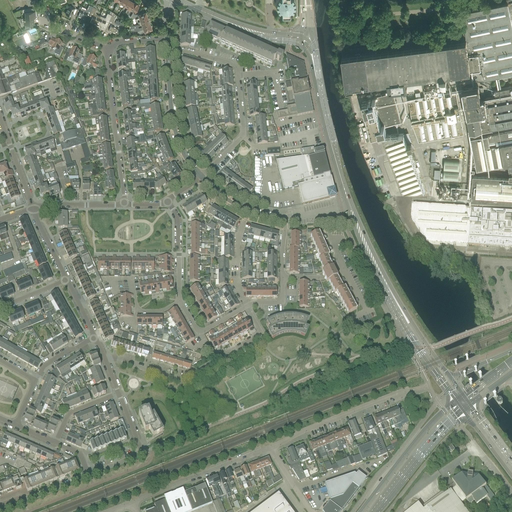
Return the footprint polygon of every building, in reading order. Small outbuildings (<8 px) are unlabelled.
[(130,9),(135,1),(132,0),(127,0),(124,5),(128,8),(125,12),(128,14),(130,9)] [(295,0),(275,0),(276,2),(276,3),(277,4),(278,6),(279,7),(280,8),(281,9),(281,10),(290,10),(290,8),(291,8),(292,7),(293,6),(294,5),(294,3),(295,2),(295,1),(295,0)] [(511,21),(510,12),(507,0),(508,2),(463,11),(467,28),(341,44),(346,85),(347,85),(348,87),(354,87),(354,83),(362,82),(389,79),(390,86),(406,84),(406,83),(436,79),(447,77),(447,72),(482,67),(485,79),(499,76),(500,81),(511,78),(511,21)] [(71,15),(76,5),(72,3),(73,1),(66,7),(68,8),(66,13),(71,15)] [(140,4),(135,1),(130,9),(128,14),(130,15),(134,18),(137,14),(135,13),(137,10),(137,9),(140,4)] [(96,24),(100,16),(97,14),(96,12),(97,8),(96,8),(98,5),(95,3),(94,7),(86,22),(91,24),(91,23),(92,24),(93,23),(96,24)] [(86,22),(94,7),(90,5),(88,9),(86,9),(82,8),(78,16),(82,18),(81,19),(83,20),(83,21),(86,22)] [(26,17),(25,17),(25,18),(34,17),(36,17),(35,11),(33,11),(33,8),(34,8),(23,9),(23,12),(25,12),(26,17)] [(119,24),(115,23),(114,21),(116,17),(115,16),(116,14),(113,12),(112,15),(105,31),(109,32),(110,31),(111,32),(112,31),(115,33),(118,28),(119,24)] [(138,15),(139,18),(136,19),(137,22),(138,21),(148,17),(147,15),(147,14),(147,13),(146,13),(146,12),(138,15)] [(105,31),(112,15),(108,13),(106,17),(105,18),(100,16),(96,24),(101,26),(100,27),(102,28),(101,29),(105,31)] [(190,22),(190,16),(190,13),(183,13),(183,16),(181,16),(181,22),(190,22)] [(34,18),(34,17),(25,18),(25,17),(24,18),(22,18),(22,24),(25,24),(25,29),(33,26),(32,26),(32,23),(34,23),(34,21),(35,20),(35,18),(34,18)] [(148,18),(148,17),(138,21),(139,24),(134,25),(134,28),(139,27),(138,26),(142,25),(142,26),(150,23),(149,20),(149,18),(148,18)] [(148,30),(152,29),(152,28),(152,27),(151,26),(151,25),(150,23),(142,26),(142,25),(138,26),(139,27),(134,28),(134,25),(131,25),(131,31),(138,30),(143,28),(144,31),(146,31),(147,31),(148,31),(148,30)] [(226,31),(211,25),(210,24),(208,28),(206,30),(205,31),(207,32),(204,38),(206,39),(207,37),(212,39),(211,41),(213,42),(214,40),(216,41),(217,40),(220,41),(221,41),(222,41),(220,47),(222,48),(222,45),(228,47),(227,50),(229,51),(230,48),(235,51),(234,53),(236,54),(237,52),(242,54),(241,56),(243,57),(244,55),(249,57),(248,59),(250,60),(251,58),(256,60),(255,62),(257,63),(258,61),(263,63),(262,66),(264,66),(265,64),(267,65),(268,64),(274,67),(276,61),(278,61),(279,60),(280,60),(282,56),(278,53),(277,55),(225,33),(226,31)] [(18,45),(26,42),(23,34),(18,36),(17,33),(10,35),(12,38),(15,46),(18,45)] [(60,49),(62,44),(55,41),(51,40),(48,46),(52,48),(51,49),(56,51),(54,55),(59,57),(63,50),(60,49)] [(69,57),(76,60),(74,63),(78,65),(82,56),(78,54),(79,52),(72,48),(71,51),(68,50),(63,61),(66,62),(69,57)] [(116,56),(116,63),(127,61),(126,58),(125,58),(124,54),(116,56)] [(155,60),(155,58),(154,58),(154,55),(146,56),(140,56),(140,59),(143,59),(143,62),(146,61),(146,66),(142,67),(142,69),(155,68),(155,66),(155,65),(155,63),(154,61),(155,60)] [(303,63),(285,55),(290,82),(285,84),(286,90),(291,88),(293,98),(293,97),(295,104),(295,106),(286,107),(287,111),(286,111),(281,112),(276,113),(278,120),(288,118),(313,113),(303,63)] [(97,65),(94,64),(96,59),(89,56),(87,60),(84,58),(81,66),(84,67),(86,67),(86,65),(91,67),(96,69),(97,65)] [(182,58),(179,58),(180,68),(185,69),(189,57),(183,56),(182,58)] [(192,68),(194,59),(189,57),(185,69),(188,70),(189,67),(192,68)] [(198,70),(200,61),(194,59),(192,68),(198,70)] [(126,69),(125,66),(127,66),(127,64),(134,63),(134,61),(127,62),(127,61),(116,63),(117,69),(118,69),(118,72),(129,71),(128,68),(126,69)] [(203,72),(206,63),(200,61),(198,70),(203,72)] [(55,78),(60,76),(54,62),(49,64),(48,63),(43,65),(46,73),(45,79),(46,81),(50,79),(55,78)] [(212,64),(206,63),(203,72),(209,73),(212,64)] [(142,69),(140,69),(140,72),(147,71),(147,79),(148,81),(146,81),(146,80),(142,80),(143,82),(156,81),(156,79),(156,78),(156,76),(155,76),(155,74),(156,73),(156,71),(155,71),(155,68),(142,69)] [(130,79),(130,76),(130,74),(132,74),(131,71),(129,71),(118,72),(119,75),(118,75),(118,76),(118,78),(119,78),(119,81),(131,79),(130,79)] [(14,86),(16,91),(16,92),(38,84),(34,74),(18,80),(19,84),(14,86)] [(126,82),(131,81),(135,81),(135,79),(133,79),(131,79),(119,81),(119,83),(119,85),(120,86),(119,87),(119,89),(120,89),(120,92),(127,91),(127,90),(132,90),(132,87),(127,88),(127,85),(126,82)] [(156,81),(143,82),(143,85),(147,85),(148,85),(148,93),(146,93),(146,95),(157,95),(157,92),(157,91),(157,90),(156,89),(156,87),(157,86),(156,84),(156,81)] [(0,96),(11,92),(8,84),(6,85),(0,87),(0,96)] [(102,91),(102,90),(102,89),(102,88),(101,87),(101,85),(86,88),(84,88),(84,91),(90,90),(90,92),(94,91),(94,92),(91,93),(91,95),(88,96),(88,98),(102,96),(102,94),(102,93),(102,92),(102,91)] [(511,85),(509,86),(494,89),(496,96),(486,98),(486,99),(481,100),(478,86),(462,89),(467,118),(468,117),(470,132),(511,124),(511,85)] [(132,92),(132,90),(127,91),(120,92),(121,94),(120,94),(120,96),(121,96),(121,97),(121,98),(120,98),(121,100),(122,103),(129,102),(129,101),(133,101),(133,98),(128,99),(128,96),(128,93),(132,92)] [(378,95),(386,128),(402,124),(394,91),(378,95)] [(419,141),(464,133),(461,118),(457,92),(421,98),(420,91),(416,92),(417,99),(409,100),(413,126),(414,126),(419,141)] [(42,95),(36,97),(40,108),(41,109),(40,109),(41,112),(44,111),(44,110),(49,109),(48,107),(47,103),(46,101),(45,102),(43,98),(42,95)] [(144,101),(140,101),(140,102),(140,105),(148,104),(150,104),(149,101),(157,100),(157,98),(157,97),(157,96),(157,95),(146,95),(146,96),(147,96),(147,99),(144,99),(144,100),(144,101)] [(378,95),(368,98),(363,99),(372,133),(386,129),(386,128),(378,95)] [(103,98),(102,96),(88,98),(89,102),(92,101),(92,100),(95,100),(95,103),(92,104),(93,106),(92,106),(92,107),(91,106),(88,107),(88,109),(91,109),(104,108),(103,105),(104,105),(104,103),(103,102),(103,101),(103,100),(103,99),(103,98)] [(34,98),(31,99),(32,103),(35,111),(39,109),(40,109),(41,109),(40,108),(36,97),(34,98)] [(13,103),(11,98),(2,101),(4,107),(13,103)] [(16,102),(13,103),(4,107),(6,112),(10,111),(16,108),(17,107),(16,102)] [(148,107),(148,104),(140,105),(140,108),(140,109),(145,108),(145,110),(150,109),(150,113),(150,114),(159,112),(158,111),(159,111),(159,109),(158,109),(158,106),(150,107),(148,107)] [(20,115),(17,109),(17,107),(16,108),(10,111),(11,113),(11,114),(12,116),(13,118),(14,117),(16,116),(19,115),(20,115)] [(25,114),(23,107),(19,108),(18,108),(17,109),(20,115),(21,119),(25,117),(26,117),(25,114)] [(52,107),(49,109),(44,110),(44,111),(46,115),(54,113),(52,107)] [(104,109),(104,108),(91,109),(92,117),(93,117),(102,116),(102,113),(104,112),(105,112),(104,110),(104,109)] [(186,111),(187,117),(196,115),(195,109),(186,111)] [(150,113),(146,114),(146,116),(151,115),(152,123),(148,124),(149,127),(152,126),(153,127),(161,125),(160,122),(161,122),(160,120),(159,117),(160,117),(160,115),(159,114),(159,112),(150,114),(150,113)] [(54,113),(46,115),(48,121),(56,118),(54,113)] [(56,118),(48,121),(50,126),(58,123),(62,122),(60,116),(56,118)] [(124,120),(123,121),(123,123),(124,123),(124,125),(124,127),(125,127),(125,130),(141,128),(141,127),(143,127),(143,126),(143,125),(138,125),(135,125),(132,126),(131,122),(133,122),(132,120),(141,119),(141,117),(141,116),(139,117),(135,117),(124,119),(124,120)] [(153,129),(147,130),(148,137),(153,136),(153,133),(162,131),(161,128),(162,128),(161,126),(161,125),(153,127),(153,129)] [(134,136),(134,131),(141,130),(142,132),(144,132),(143,127),(141,127),(141,128),(125,130),(125,131),(125,132),(125,134),(126,135),(128,135),(128,134),(129,134),(129,137),(134,136)] [(62,133),(60,128),(52,131),(54,136),(58,134),(62,133)] [(80,129),(65,134),(62,135),(57,136),(58,139),(60,145),(62,151),(80,145),(85,144),(80,129)] [(504,165),(508,164),(511,163),(511,131),(471,138),(475,157),(475,161),(477,170),(504,165)] [(202,138),(200,132),(191,134),(192,141),(202,138)] [(410,193),(426,192),(410,149),(414,149),(412,142),(407,142),(404,133),(383,135),(405,193),(410,193)] [(227,139),(222,134),(217,140),(223,146),(228,142),(226,140),(227,139)] [(134,139),(126,140),(126,141),(126,143),(127,143),(127,146),(134,145),(143,144),(144,144),(146,144),(145,143),(145,138),(144,136),(139,137),(140,141),(134,141),(134,139)] [(165,141),(165,140),(164,139),(164,138),(163,136),(154,139),(153,136),(147,137),(145,138),(145,143),(150,141),(151,143),(153,143),(154,146),(157,145),(165,142),(165,141)] [(55,147),(53,143),(52,141),(52,140),(47,142),(50,150),(55,148),(55,147)] [(219,151),(223,146),(217,140),(212,144),(219,151)] [(167,147),(167,146),(167,144),(166,144),(165,142),(157,145),(154,146),(155,148),(157,147),(158,150),(160,150),(160,151),(161,155),(157,157),(158,159),(159,158),(162,157),(170,154),(169,151),(168,149),(168,148),(167,147)] [(36,145),(37,145),(36,143),(30,145),(32,149),(32,148),(34,154),(34,155),(39,154),(36,145)] [(36,145),(39,154),(39,153),(40,157),(46,155),(45,152),(42,144),(37,145),(36,145)] [(135,150),(134,147),(144,146),(144,144),(143,144),(134,145),(127,146),(127,147),(127,148),(127,149),(127,150),(128,151),(128,152),(127,152),(127,154),(128,154),(128,157),(141,155),(141,152),(135,153),(135,150)] [(215,155),(219,151),(212,144),(208,148),(215,155)] [(206,150),(204,152),(210,159),(215,155),(208,148),(206,146),(204,148),(206,150)] [(32,148),(32,149),(28,150),(26,151),(25,151),(25,153),(26,155),(27,157),(27,158),(33,156),(34,156),(35,156),(34,155),(34,154),(32,148)] [(280,161),(275,162),(283,191),(291,189),(291,188),(292,188),(293,187),(293,188),(294,188),(297,187),(298,187),(303,205),(335,197),(330,179),(329,179),(329,176),(329,175),(324,155),(314,157),(313,152),(313,149),(300,151),(301,158),(280,161)] [(206,163),(210,159),(204,152),(199,157),(206,163)] [(170,154),(162,157),(159,158),(163,168),(165,167),(169,165),(167,162),(172,160),(171,157),(171,156),(171,155),(170,154)] [(129,161),(129,162),(129,163),(129,164),(129,165),(130,167),(141,166),(144,166),(143,163),(141,164),(136,164),(136,161),(136,160),(142,159),(142,157),(141,155),(128,157),(128,159),(128,161),(129,161)] [(36,161),(34,156),(33,156),(27,158),(24,160),(26,165),(28,164),(36,161)] [(460,160),(445,159),(443,180),(458,181),(460,160)] [(71,164),(71,163),(66,165),(65,165),(67,173),(68,173),(69,172),(69,171),(70,171),(70,170),(69,169),(75,167),(74,163),(71,164)] [(511,163),(508,164),(510,173),(498,173),(498,176),(473,175),(471,200),(511,202),(511,163)] [(163,168),(162,169),(163,171),(164,171),(166,173),(169,171),(170,174),(178,169),(177,169),(177,168),(176,167),(175,167),(175,166),(174,165),(170,167),(166,169),(165,167),(163,168)] [(141,173),(141,168),(144,168),(144,166),(141,166),(130,167),(130,170),(129,170),(130,172),(130,174),(135,173),(136,173),(141,173)] [(224,182),(230,174),(226,171),(227,169),(225,168),(216,176),(224,182)] [(178,169),(170,174),(172,177),(176,183),(179,180),(177,177),(181,174),(179,173),(179,172),(179,171),(178,170),(177,170),(178,169)] [(7,172),(3,174),(5,179),(8,179),(8,180),(11,179),(11,177),(13,176),(11,171),(7,172)] [(105,178),(106,182),(107,182),(113,181),(114,181),(114,180),(114,178),(113,178),(112,172),(106,173),(107,178),(105,178)] [(158,174),(156,175),(159,180),(158,181),(158,183),(161,187),(163,186),(165,185),(165,184),(158,174)] [(229,185),(234,177),(230,174),(224,182),(229,185)] [(44,181),(47,180),(45,175),(42,176),(34,179),(35,184),(41,182),(44,181)] [(154,182),(151,182),(151,178),(149,178),(148,178),(149,189),(151,189),(151,190),(153,190),(153,189),(154,189),(155,189),(155,190),(157,190),(157,189),(161,187),(158,183),(158,181),(159,180),(156,175),(155,175),(156,176),(156,177),(156,180),(156,181),(154,181),(154,182)] [(233,188),(239,180),(234,177),(229,185),(233,188)] [(149,189),(148,178),(147,178),(146,178),(146,179),(146,182),(143,183),(140,183),(140,178),(137,178),(137,190),(140,190),(142,190),(143,190),(144,190),(146,190),(149,189)] [(8,180),(5,181),(4,182),(7,188),(14,185),(12,179),(11,179),(8,180)] [(57,185),(52,187),(55,195),(60,193),(59,190),(61,189),(58,180),(56,181),(57,185)] [(79,191),(79,180),(69,180),(70,183),(70,184),(71,188),(72,188),(72,191),(73,192),(75,192),(76,191),(79,191)] [(237,191),(243,184),(239,180),(233,188),(237,191)] [(114,190),(113,181),(107,182),(106,182),(104,182),(105,189),(108,188),(109,191),(114,190)] [(43,187),(42,184),(41,182),(35,184),(33,185),(35,190),(39,189),(43,187)] [(93,196),(93,184),(93,183),(89,183),(82,183),(82,184),(82,192),(89,192),(89,196),(93,196)] [(242,194),(247,187),(243,184),(237,191),(242,194)] [(16,191),(14,185),(7,188),(3,189),(6,195),(9,194),(16,191)] [(48,193),(47,189),(46,186),(43,187),(39,189),(39,190),(40,192),(41,194),(41,196),(43,195),(45,194),(48,193)] [(55,195),(52,187),(47,189),(48,193),(50,197),(55,195)] [(253,200),(253,191),(252,190),(247,187),(242,194),(246,198),(247,196),(251,198),(251,200),(253,200)] [(19,197),(16,191),(9,194),(11,200),(19,197)] [(201,194),(196,198),(201,206),(206,202),(201,194)] [(201,206),(196,198),(192,201),(197,209),(201,206)] [(197,209),(192,201),(187,204),(192,212),(197,209)] [(192,212),(187,204),(182,207),(187,215),(192,212)] [(511,213),(471,211),(472,209),(418,205),(414,205),(412,205),(412,207),(411,217),(411,219),(412,220),(427,243),(427,244),(429,244),(440,245),(443,245),(453,246),(456,246),(467,247),(467,246),(468,246),(472,246),(511,248),(511,213)] [(213,218),(218,210),(213,207),(208,215),(213,218)] [(218,221),(223,213),(218,210),(213,218),(218,221)] [(223,224),(228,215),(223,213),(218,221),(223,224)] [(228,227),(233,218),(228,215),(223,224),(221,228),(225,231),(226,230),(228,226),(228,227)] [(19,221),(22,227),(28,224),(26,218),(19,221)] [(228,226),(226,230),(230,232),(231,228),(233,229),(236,224),(238,221),(233,218),(228,227),(228,226)] [(31,230),(28,224),(21,227),(22,227),(24,233),(31,230)] [(253,237),(256,228),(250,226),(248,235),(247,239),(252,241),(253,237)] [(33,235),(31,230),(24,233),(27,238),(33,235)] [(68,238),(66,232),(58,235),(59,236),(61,241),(68,238)] [(278,234),(272,232),(270,241),(276,243),(278,234)] [(326,238),(326,236),(324,235),(323,234),(322,235),(321,236),(320,236),(319,233),(314,235),(310,237),(315,248),(324,244),(322,241),(323,240),(324,241),(326,240),(325,239),(326,238)] [(23,240),(20,241),(21,244),(23,243),(24,244),(28,242),(29,244),(36,241),(33,235),(27,238),(23,240)] [(68,238),(61,241),(64,247),(71,244),(68,238)] [(36,241),(29,244),(31,250),(38,247),(36,241)] [(66,254),(74,250),(71,244),(64,247),(66,254)] [(331,249),(332,249),(331,248),(329,247),(328,246),(327,246),(327,248),(326,248),(324,244),(315,248),(320,260),(327,256),(327,257),(329,256),(327,252),(328,252),(329,252),(331,251),(330,250),(331,249)] [(41,253),(38,247),(31,250),(33,253),(29,254),(31,257),(41,253)] [(76,256),(74,250),(66,254),(69,260),(76,256)] [(43,258),(41,253),(31,257),(33,263),(36,261),(43,258)] [(334,262),(335,261),(334,260),(332,259),(332,258),(330,259),(330,260),(329,260),(327,257),(327,256),(320,260),(318,260),(322,269),(323,272),(332,268),(331,264),(332,264),(333,264),(334,264),(334,263),(334,262)] [(46,264),(43,258),(36,261),(39,267),(46,264)] [(71,264),(74,270),(81,267),(78,261),(71,264)] [(38,270),(39,274),(42,279),(43,283),(52,279),(46,266),(38,270)] [(84,273),(81,267),(74,270),(76,276),(84,273)] [(328,282),(337,278),(337,277),(336,275),(335,273),(334,271),(332,268),(323,272),(321,273),(323,276),(324,278),(325,280),(325,281),(327,283),(328,282)] [(86,279),(84,273),(76,276),(79,282),(86,279)] [(344,283),(345,281),(344,279),(343,280),(341,279),(340,279),(340,280),(339,281),(337,278),(328,282),(329,284),(334,293),(336,292),(343,289),(343,288),(341,285),(342,284),(343,285),(344,284),(344,283)] [(29,279),(25,281),(20,283),(16,284),(19,293),(32,287),(29,279)] [(89,285),(86,279),(79,282),(82,288),(89,285)] [(92,291),(89,285),(82,288),(84,294),(92,291)] [(192,294),(200,290),(197,285),(189,290),(192,294)] [(10,287),(6,288),(1,290),(0,290),(0,298),(1,300),(14,295),(10,287)] [(220,292),(223,296),(231,291),(228,287),(220,292)] [(352,293),(352,291),(352,290),(351,290),(350,290),(349,289),(348,289),(347,291),(345,287),(343,288),(343,289),(336,292),(342,303),(351,299),(349,295),(350,295),(351,295),(352,294),(352,293)] [(203,288),(200,290),(192,294),(195,299),(203,294),(206,292),(203,288)] [(60,297),(57,291),(50,295),(53,300),(60,297)] [(94,297),(92,291),(84,294),(87,300),(94,297)] [(234,296),(231,291),(223,296),(225,301),(234,296)] [(197,304),(206,299),(203,294),(195,299),(197,304)] [(102,302),(105,301),(106,304),(108,303),(105,296),(100,298),(102,302)] [(236,300),(234,296),(225,301),(228,305),(236,300)] [(63,302),(60,297),(53,300),(57,306),(63,302)] [(200,308),(208,304),(206,299),(197,304),(200,308)] [(358,304),(358,302),(358,301),(357,301),(356,301),(355,300),(354,301),(353,302),(351,299),(342,303),(346,310),(348,315),(357,310),(355,306),(356,306),(357,306),(358,305),(358,304)] [(239,305),(236,300),(228,305),(230,310),(239,305)] [(99,307),(96,301),(89,304),(92,310),(99,307)] [(66,308),(63,302),(57,306),(60,311),(66,308)] [(28,317),(31,315),(37,313),(41,311),(37,303),(24,308),(28,317)] [(203,313),(211,308),(208,304),(200,308),(203,313)] [(102,313),(99,307),(92,310),(94,316),(102,313)] [(69,313),(66,308),(60,311),(61,314),(58,316),(60,318),(63,317),(69,313)] [(170,318),(178,313),(176,308),(170,311),(167,313),(170,318)] [(205,318),(214,313),(211,308),(203,313),(205,318)] [(115,315),(114,313),(114,312),(113,309),(104,312),(104,314),(110,312),(111,314),(106,316),(107,318),(111,316),(115,315)] [(11,324),(15,322),(24,318),(20,310),(7,315),(11,324)] [(72,319),(69,313),(63,317),(66,322),(72,319)] [(104,319),(102,313),(94,316),(97,322),(104,319)] [(172,322),(181,317),(178,313),(170,318),(172,322)] [(216,318),(214,313),(205,318),(208,323),(216,318)] [(267,323),(271,330),(268,332),(272,339),(275,337),(277,336),(280,335),(282,334),(285,333),(288,333),(290,333),(293,333),(296,334),(298,334),(301,335),(304,336),(307,330),(304,328),(308,316),(305,315),(302,314),(299,314),(296,313),(293,313),(290,313),(286,313),(283,313),(280,314),(277,315),(274,316),(271,317),(268,318),(265,319),(267,322),(267,323)] [(183,322),(181,317),(172,322),(175,327),(183,322)] [(75,324),(72,319),(66,322),(67,325),(69,328),(75,324)] [(107,325),(104,319),(97,322),(100,328),(107,325)] [(247,320),(243,322),(247,331),(252,328),(247,320)] [(178,331),(186,326),(183,322),(175,327),(172,328),(174,333),(178,331)] [(247,331),(243,322),(238,325),(243,333),(247,331)] [(78,329),(75,324),(69,328),(72,333),(78,329)] [(110,331),(108,326),(107,325),(100,328),(102,334),(110,331)] [(243,333),(238,325),(233,328),(238,336),(243,333)] [(189,331),(186,326),(178,331),(174,333),(177,337),(180,336),(189,331)] [(233,328),(228,330),(233,339),(238,336),(233,328)] [(81,335),(78,329),(72,333),(75,338),(81,335)] [(233,339),(228,330),(224,333),(229,341),(233,339)] [(112,337),(110,331),(102,334),(105,340),(112,337)] [(191,335),(189,331),(180,336),(183,340),(191,335)] [(214,338),(212,335),(210,332),(208,333),(210,336),(211,337),(208,339),(214,350),(219,347),(214,338)] [(229,341),(224,333),(219,336),(224,344),(229,341)] [(194,340),(191,335),(183,340),(185,345),(194,340)] [(63,336),(58,339),(62,346),(64,345),(64,346),(67,344),(63,336)] [(224,344),(219,336),(215,338),(214,338),(219,347),(224,344)] [(62,346),(58,339),(53,342),(58,349),(59,348),(59,349),(63,347),(62,346)] [(117,349),(119,342),(115,341),(116,339),(114,339),(113,340),(111,347),(117,349)] [(58,349),(53,342),(45,347),(50,355),(53,352),(54,352),(53,352),(55,351),(58,349)] [(123,350),(125,344),(119,342),(117,349),(123,350)] [(7,352),(11,346),(6,343),(2,350),(7,352)] [(135,354),(137,347),(138,344),(135,343),(134,346),(131,345),(129,352),(135,354)] [(129,352),(131,345),(125,344),(123,350),(129,352)] [(12,355),(16,349),(11,346),(7,352),(12,355)] [(149,350),(147,350),(147,347),(144,346),(143,349),(141,355),(147,357),(148,355),(150,356),(152,350),(149,349),(149,350)] [(179,348),(178,352),(181,352),(182,356),(185,356),(186,354),(187,351),(179,348)] [(17,358),(21,352),(16,349),(12,355),(17,358)] [(22,361),(26,354),(21,352),(17,358),(22,361)] [(27,364),(31,357),(26,354),(22,361),(27,364)] [(83,360),(81,358),(79,354),(76,356),(75,357),(74,357),(79,364),(84,361),(83,360)] [(91,356),(89,357),(93,368),(97,367),(100,366),(98,361),(98,359),(96,354),(93,355),(91,356)] [(161,355),(159,361),(167,363),(169,358),(161,355)] [(182,368),(185,357),(185,356),(182,356),(181,356),(180,361),(176,360),(175,366),(182,368)] [(32,367),(36,360),(31,357),(27,364),(32,367)] [(74,357),(75,357),(74,357),(71,359),(70,360),(74,367),(79,364),(74,357)] [(169,358),(167,363),(175,366),(176,360),(169,358)] [(466,359),(475,371),(475,372),(475,373),(476,375),(477,375),(478,377),(479,377),(495,398),(494,399),(498,404),(500,404),(502,403),(503,401),(501,399),(499,398),(480,373),(479,370),(469,358),(468,359),(468,358),(466,359)] [(70,360),(70,359),(66,362),(67,362),(65,363),(70,370),(74,367),(70,360)] [(41,363),(36,360),(32,367),(37,370),(41,363)] [(65,363),(65,362),(62,364),(62,365),(61,366),(65,373),(70,370),(65,363)] [(184,362),(182,368),(190,370),(192,364),(184,362)] [(61,366),(61,365),(57,367),(57,368),(56,369),(56,368),(56,369),(52,372),(57,377),(58,378),(60,376),(62,379),(67,376),(66,375),(65,373),(61,366)] [(99,372),(97,367),(93,368),(90,370),(92,375),(99,372)] [(66,384),(58,378),(57,377),(52,372),(48,376),(47,376),(47,377),(47,378),(46,378),(45,381),(45,382),(45,381),(53,385),(55,380),(59,382),(58,383),(61,384),(59,388),(62,389),(63,386),(66,384)] [(101,377),(99,372),(92,375),(89,376),(91,381),(94,380),(101,377)] [(104,382),(101,377),(94,380),(96,385),(99,384),(104,382)] [(51,390),(53,385),(45,381),(45,382),(45,383),(44,383),(43,386),(51,390)] [(49,395),(51,390),(43,386),(43,388),(42,388),(40,391),(41,391),(49,395)] [(91,392),(94,399),(99,397),(100,396),(105,394),(104,391),(103,389),(103,387),(91,392)] [(41,391),(40,393),(38,396),(39,396),(46,400),(49,401),(50,401),(52,396),(49,395),(41,391)] [(90,400),(87,392),(82,394),(85,402),(90,400)] [(85,402),(82,394),(77,396),(80,404),(85,402)] [(44,405),(46,400),(39,396),(38,398),(36,401),(37,401),(44,405)] [(80,404),(77,396),(72,398),(75,406),(80,404)] [(75,406),(72,398),(67,400),(70,408),(75,406)] [(70,408),(67,400),(62,403),(65,410),(70,408)] [(42,410),(44,405),(37,401),(36,403),(36,402),(34,406),(35,406),(42,410)] [(101,408),(103,413),(114,409),(112,404),(101,408)] [(35,406),(34,406),(34,408),(33,407),(32,411),(36,413),(40,415),(42,410),(35,406)] [(97,416),(96,413),(95,409),(90,411),(93,419),(98,417),(97,416)] [(116,414),(114,409),(103,413),(105,418),(108,417),(116,414)] [(165,409),(150,418),(147,411),(139,415),(145,432),(150,430),(153,436),(146,440),(147,444),(176,428),(165,409)] [(394,410),(391,411),(397,425),(398,429),(402,428),(401,426),(400,423),(403,421),(403,420),(406,419),(406,418),(403,409),(398,411),(397,409),(396,409),(395,409),(394,410)] [(33,420),(36,413),(32,411),(29,410),(27,415),(26,416),(24,421),(26,422),(29,423),(31,424),(32,422),(33,420)] [(93,419),(90,411),(85,413),(88,421),(93,419)] [(387,413),(386,414),(384,414),(383,414),(382,415),(380,416),(387,433),(390,432),(386,422),(388,421),(391,420),(395,428),(396,429),(398,429),(398,427),(397,425),(391,411),(389,412),(387,412),(387,413)] [(88,421),(85,413),(80,415),(83,423),(88,421)] [(118,419),(116,414),(108,417),(110,422),(118,419)] [(83,423),(80,415),(74,417),(77,425),(83,423)] [(375,418),(374,418),(377,425),(379,424),(385,437),(388,436),(387,433),(380,416),(378,417),(377,417),(376,417),(375,418)] [(48,429),(47,431),(49,432),(51,433),(54,434),(56,429),(57,428),(56,428),(59,422),(55,421),(52,420),(48,429)] [(121,431),(118,432),(121,441),(126,439),(124,433),(126,432),(122,420),(117,422),(121,431)] [(374,430),(372,425),(370,420),(367,421),(366,420),(364,421),(364,422),(363,422),(367,432),(373,430),(373,432),(371,433),(372,435),(369,437),(377,458),(387,454),(377,429),(374,430)] [(46,428),(46,426),(43,424),(38,422),(35,421),(34,423),(33,425),(32,428),(35,429),(37,430),(38,431),(39,430),(40,431),(44,433),(45,430),(46,428)] [(348,424),(354,438),(361,435),(355,421),(348,424)] [(344,430),(342,430),(345,438),(347,437),(350,445),(353,444),(350,435),(347,429),(345,430),(344,430)] [(345,438),(342,430),(340,431),(339,432),(337,433),(342,447),(345,446),(345,445),(343,439),(345,438)] [(74,437),(75,434),(70,431),(65,442),(70,444),(74,437)] [(121,441),(118,432),(113,434),(117,443),(121,441)] [(7,442),(10,436),(1,433),(0,435),(0,449),(2,451),(3,449),(0,447),(0,445),(1,443),(6,446),(7,442)] [(79,439),(75,446),(80,449),(81,448),(83,442),(84,441),(85,437),(86,437),(86,434),(84,434),(81,433),(79,439)] [(332,435),(331,435),(334,443),(335,443),(337,449),(339,448),(342,447),(337,433),(332,435)] [(117,443),(113,434),(108,436),(112,445),(117,443)] [(327,437),(326,437),(331,451),(334,450),(337,449),(335,443),(334,443),(331,435),(330,436),(330,435),(327,436),(327,437)] [(13,445),(15,439),(10,436),(7,442),(13,445)] [(112,445),(108,436),(103,438),(107,447),(112,445)] [(75,446),(79,439),(74,437),(70,444),(75,446)] [(326,437),(320,440),(319,440),(318,440),(316,441),(314,442),(320,455),(325,453),(323,447),(325,446),(328,452),(331,451),(326,437)] [(107,447),(103,438),(99,439),(102,449),(107,447)] [(18,447),(21,441),(15,439),(13,445),(18,447)] [(102,449),(99,439),(94,441),(98,451),(102,449)] [(24,449),(26,443),(21,441),(18,447),(24,449)] [(98,451),(94,441),(89,443),(93,452),(98,451)] [(310,444),(309,444),(311,449),(312,451),(314,450),(317,457),(319,461),(322,460),(320,455),(314,442),(313,442),(310,443),(310,444)] [(29,452),(32,446),(26,443),(24,449),(29,452)] [(370,443),(361,447),(360,447),(357,448),(357,449),(359,455),(362,461),(375,455),(370,443)] [(35,454),(37,448),(32,446),(29,452),(35,454)] [(303,446),(295,449),(297,455),(298,457),(297,457),(299,463),(309,459),(311,463),(314,461),(312,457),(310,452),(306,454),(303,446)] [(40,456),(43,451),(37,448),(35,454),(40,456)] [(288,450),(287,451),(290,459),(292,458),(294,465),(299,463),(297,457),(296,456),(293,448),(290,449),(288,450)] [(46,459),(48,453),(43,451),(40,456),(46,459)] [(51,461),(54,455),(53,455),(48,453),(46,459),(48,460),(47,462),(49,463),(51,461)] [(54,454),(53,455),(54,455),(51,461),(52,462),(61,459),(61,457),(54,454)] [(362,462),(362,461),(359,455),(358,455),(352,457),(355,464),(362,462)] [(265,460),(263,460),(268,474),(271,473),(269,466),(271,466),(268,458),(267,458),(265,459),(265,460)] [(350,465),(347,458),(341,460),(344,467),(350,465)] [(268,474),(263,460),(261,461),(261,460),(258,462),(261,470),(263,469),(265,475),(266,475),(268,474)] [(344,467),(341,460),(336,463),(336,464),(338,469),(344,467)] [(75,461),(70,463),(73,473),(79,471),(75,461)] [(261,470),(258,462),(255,463),(255,464),(253,464),(258,478),(261,477),(259,470),(261,470)] [(73,473),(70,463),(64,465),(68,475),(73,473)] [(294,465),(289,467),(298,483),(305,479),(303,472),(299,463),(294,465)] [(258,478),(253,464),(251,465),(251,464),(249,465),(248,466),(251,474),(253,473),(257,483),(260,482),(258,478)] [(68,475),(64,465),(60,467),(59,467),(63,477),(64,477),(68,475)] [(63,477),(59,467),(54,469),(58,479),(64,477),(63,477)] [(242,476),(245,483),(248,489),(251,488),(249,481),(251,480),(250,477),(249,475),(249,473),(246,467),(245,467),(243,468),(240,469),(242,476)] [(58,479),(54,469),(49,471),(53,481),(58,479)] [(225,472),(230,484),(234,495),(237,494),(231,479),(234,478),(231,470),(225,472)] [(243,489),(241,483),(239,479),(242,478),(242,476),(239,470),(233,472),(236,479),(238,484),(241,490),(243,489)] [(53,481),(49,471),(44,473),(48,483),(53,481)] [(462,474),(452,481),(457,488),(452,492),(461,503),(466,500),(469,504),(474,501),(475,503),(480,500),(481,501),(483,499),(487,497),(491,503),(492,502),(496,499),(489,490),(487,489),(485,487),(486,486),(479,476),(473,475),(473,473),(469,472),(468,472),(468,473),(468,474),(462,474)] [(48,483),(44,473),(39,475),(43,485),(48,483)] [(226,479),(224,473),(218,475),(221,481),(224,490),(227,495),(229,494),(230,494),(228,489),(224,481),(227,480),(226,479)] [(14,479),(12,480),(15,488),(16,490),(21,488),(20,485),(24,483),(26,487),(26,489),(27,489),(27,490),(27,491),(28,492),(32,490),(32,489),(33,489),(29,479),(28,479),(24,481),(23,481),(23,479),(21,480),(21,479),(19,474),(13,476),(14,479)] [(321,511),(340,511),(365,480),(357,474),(355,476),(354,474),(324,484),(330,501),(322,511),(321,511)] [(43,485),(39,475),(34,477),(38,487),(43,485)] [(279,475),(274,478),(271,480),(273,485),(277,483),(281,480),(279,475)] [(15,488),(11,480),(10,476),(4,479),(6,482),(10,493),(12,492),(11,489),(15,488)] [(216,476),(211,478),(218,496),(219,498),(222,496),(220,491),(217,485),(220,484),(219,482),(216,476)] [(38,487),(34,477),(29,479),(33,489),(38,487)] [(218,496),(211,478),(206,480),(208,486),(209,488),(211,487),(214,493),(213,493),(214,497),(218,496)] [(10,493),(6,482),(0,484),(3,493),(6,491),(7,494),(10,493)] [(212,504),(205,485),(195,488),(203,507),(212,504)] [(203,507),(195,488),(184,493),(192,511),(203,507)] [(184,493),(183,489),(173,493),(180,511),(191,511),(192,511),(184,493)] [(467,511),(461,503),(452,492),(451,489),(447,492),(447,493),(424,510),(419,503),(407,511),(467,511)] [(180,511),(173,493),(164,497),(165,500),(170,511),(180,511)] [(291,511),(278,494),(254,511),(291,511)] [(170,511),(165,500),(154,505),(156,509),(157,511),(170,511)] [(220,500),(219,500),(212,503),(215,511),(224,511),(221,503),(220,500)] [(237,511),(241,510),(239,507),(238,505),(237,502),(233,503),(235,508),(232,509),(233,511),(237,511)]
